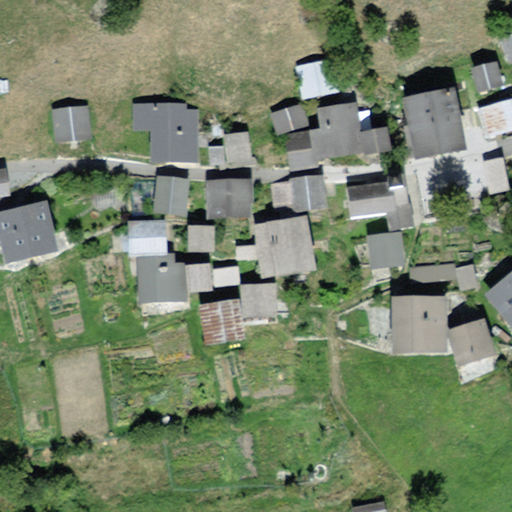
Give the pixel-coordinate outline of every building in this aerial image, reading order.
[(511,34),(497,40),(508,67),(511,64),(511,34)] [(332,61),(295,65),(298,97),(335,93),(332,61)] [(497,65),(469,71),(474,96),(502,90),(497,65)] [(453,91),(403,99),(413,160),(463,152),(453,91)] [(511,98),(476,109),(485,139),(511,131),(511,98)] [(318,131),(308,133),(313,161),(362,153),(353,102),(315,108),(318,131)] [(197,106),(130,104),(129,131),(147,132),(147,156),(195,158),(197,106)] [(301,105),(273,113),(280,138),(308,130),(301,105)] [(88,111),(50,112),(52,150),(90,148),(88,111)] [(384,130),(361,133),(364,155),(388,151),(384,130)] [(502,159),(483,162),(489,196),(508,193),(502,159)] [(389,182),(390,189),(404,187),(402,172),(388,174),(389,182)] [(7,173),(0,173),(0,202),(9,202),(7,173)] [(188,181),(148,178),(145,216),(185,219),(188,181)] [(322,178),(290,179),(291,213),(323,212),(322,178)] [(246,182),(202,183),(203,222),(246,221),(246,182)] [(389,182),(348,188),(352,216),(388,211),(391,228),(410,225),(404,187),(390,189),(389,182)] [(49,205),(0,214),(0,267),(58,257),(49,205)] [(304,219),(253,227),(261,278),(312,271),(304,219)] [(164,226),(126,225),(125,257),(164,258),(164,226)] [(211,226),(186,227),(186,254),(212,253),(211,226)] [(401,233),(364,237),(369,273),(405,269),(401,233)] [(253,245),(235,246),(235,260),(254,259),(253,245)] [(159,263),(138,264),(140,307),(178,305),(176,269),(159,270),(159,263)] [(235,265),(215,267),(217,289),(238,287),(235,265)] [(471,265),(455,269),(460,289),(475,286),(471,265)] [(207,266),(182,267),(183,294),(209,293),(207,266)] [(511,271),(482,295),(511,332),(511,271)] [(276,286),(243,286),(243,319),(275,320),(276,286)] [(445,297),(391,296),(391,355),(444,355),(445,297)] [(234,300),(196,307),(204,349),(241,342),(234,300)] [(446,333),(458,367),(489,356),(477,323),(446,333)] [(375,511),(373,497),(348,503),(349,511),(375,511)]
